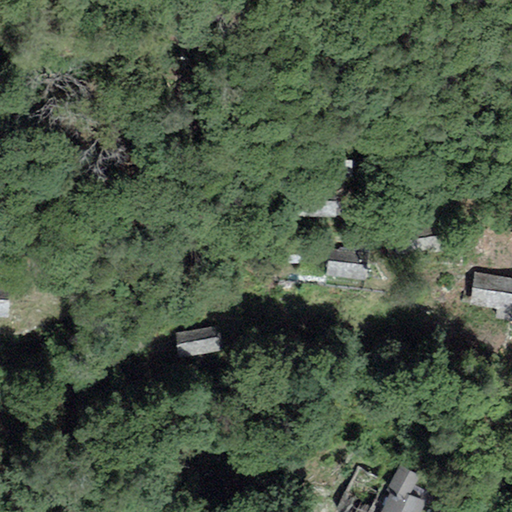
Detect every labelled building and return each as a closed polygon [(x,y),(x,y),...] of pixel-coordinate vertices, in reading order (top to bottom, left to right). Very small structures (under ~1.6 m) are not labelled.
[(58,165),(33,163),(31,187),(56,189),(58,165)] [(298,216),(339,218),(339,201),(298,200),(298,216)] [(437,230),(408,232),(410,251),(439,248),(437,230)] [(369,253),(328,249),(326,275),(366,279),(369,253)] [(511,278),(474,273),(469,304),(511,309),(511,278)] [(218,352),(214,326),(175,332),(179,358),(218,352)] [(420,511),(426,502),(409,494),(418,475),(400,466),(387,491),(389,492),(379,511),(420,511)]
